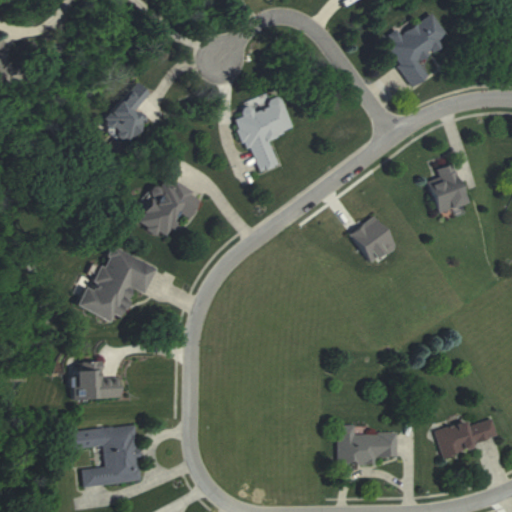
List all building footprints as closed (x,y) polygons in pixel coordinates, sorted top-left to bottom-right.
[(424,75),(414,60),(437,45),(433,39),(442,34),(426,10),(380,41),(409,85),(424,75)] [(144,94),(130,82),(95,120),(121,144),(142,121),(129,110),(144,94)] [(265,137),(288,130),(277,96),(235,108),(238,117),(231,120),(240,148),(247,146),(254,171),(273,165),(265,137)] [(432,168),(435,181),(424,184),(432,211),(460,204),(449,163),(432,168)] [(157,175),(131,222),(160,238),(174,212),(183,217),(195,196),(157,175)] [(69,306),(104,322),(108,314),(114,317),(128,288),(140,293),(152,266),(105,245),(95,265),(89,263),(69,306)] [(66,400),(114,398),(114,379),(96,380),(95,368),(65,369),(66,400)] [(494,439),(488,415),(432,430),(438,454),(494,439)] [(65,431),(67,449),(100,445),(102,467),(79,469),(81,487),(138,481),(131,424),(65,431)] [(353,433),(353,425),(334,425),(334,461),(393,461),(393,432),(353,433)]
